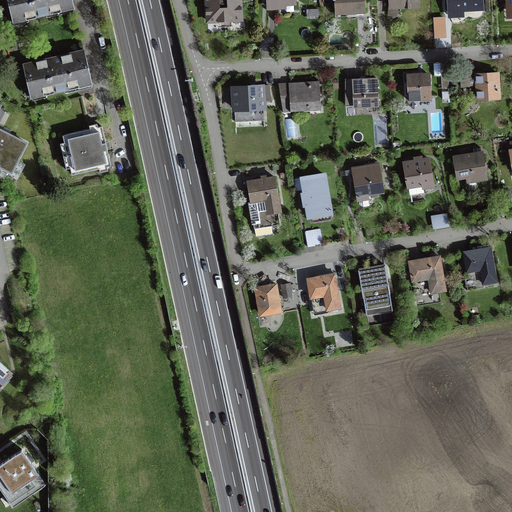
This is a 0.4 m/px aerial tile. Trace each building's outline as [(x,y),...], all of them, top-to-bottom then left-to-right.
[(74,7),(72,0),(7,0),(13,21),(59,10),(74,7)] [(206,0),(208,21),(218,20),(224,20),(223,0),(206,0)] [(223,0),(224,20),(232,19),(241,19),(239,0),(223,0)] [(346,9),(346,12),(353,12),(366,12),(364,0),(334,0),(335,14),(336,14),(336,10),(346,9)] [(389,15),(395,15),(396,6),(402,6),(414,5),(413,0),(389,0),(390,6),(389,6),(389,15)] [(449,0),(450,10),(465,9),(481,8),(481,0),(449,0)] [(68,49),(83,45),(74,7),(59,10),(68,49)] [(83,45),(68,49),(69,54),(84,50),(83,45)] [(23,65),(31,97),(92,82),(84,50),(69,54),(23,65)] [(434,74),(441,74),(442,88),(449,88),(448,73),(447,63),(433,64),(434,74)] [(461,86),(469,86),(469,83),(477,83),(478,99),(499,98),(498,73),(489,73),(477,74),(477,72),(461,72),(461,86)] [(422,75),(408,76),(409,101),(431,99),(429,74),(422,75)] [(345,105),(354,105),(378,104),(376,78),(364,78),(345,79),(345,105)] [(307,106),(311,106),(311,105),(321,104),(319,81),(306,82),(289,83),(289,88),(280,88),(283,112),(290,112),(290,106),(307,105),(307,106)] [(235,122),(264,120),(263,101),(271,100),(269,86),(255,86),(233,88),(235,122)] [(72,174),(111,165),(102,126),(89,129),(82,96),(55,102),(72,174)] [(26,143),(0,129),(0,166),(11,172),(26,143)] [(482,152),(454,157),(457,177),(467,175),(469,189),(477,188),(476,179),(487,178),(485,169),(482,152)] [(433,185),(429,158),(404,163),(407,179),(404,179),(405,182),(407,182),(410,194),(424,192),(423,187),(427,186),(433,185)] [(383,191),(378,165),(357,168),(357,172),(353,173),(358,199),(359,199),(360,203),(364,206),(369,205),(367,193),(369,193),(383,191)] [(331,212),(324,174),(303,178),(309,216),(320,214),(331,212)] [(255,236),(272,233),(271,226),(280,224),(278,211),(280,211),(274,177),(266,178),(266,175),(262,176),(262,179),(261,179),(247,181),(251,202),(249,202),(252,223),(253,223),(255,236)] [(434,229),(448,226),(446,213),(432,215),(434,229)] [(308,246),(323,243),(320,229),(305,232),(308,246)] [(484,283),(497,281),(491,246),(477,249),(463,251),(468,275),(465,276),(467,290),(485,287),(484,283)] [(425,258),(409,261),(415,294),(445,289),(439,256),(425,258)] [(392,304),(385,265),(371,268),(359,270),(366,309),(392,304)] [(327,309),(340,307),(335,273),(322,276),(308,278),(311,297),(325,295),(327,309)] [(281,311),(276,284),(267,285),(267,282),(263,283),(260,284),(261,287),(256,287),(260,313),(270,312),(270,313),(281,311)] [(290,283),(281,285),(284,298),(292,296),(290,283)] [(416,321),(409,322),(411,335),(418,334),(416,321)] [(0,383),(9,374),(0,365),(0,383)] [(21,450),(0,464),(0,488),(10,503),(42,481),(21,450)] [(0,489),(0,511),(25,511),(17,498),(10,503),(0,489)]
